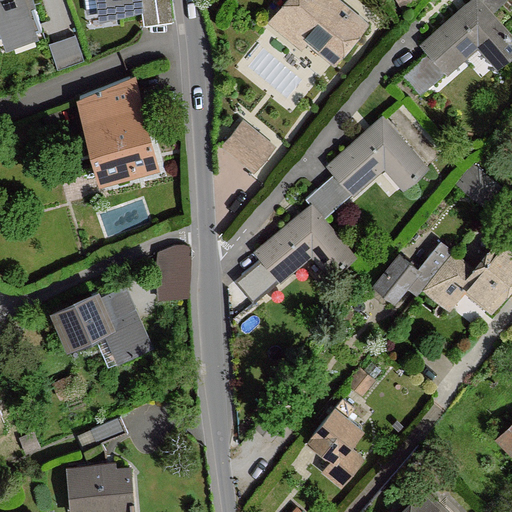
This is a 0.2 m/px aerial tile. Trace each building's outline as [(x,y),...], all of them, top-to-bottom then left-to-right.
[(43,27),(33,0),(0,0),(0,4),(10,34),(12,39),(43,27)] [(106,10),(104,0),(87,0),(89,12),(106,10)] [(107,11),(143,6),(141,0),(104,0),(106,10),(107,11)] [(171,0),(141,0),(143,6),(145,25),(175,21),(171,0)] [(335,0),(292,0),(277,20),(304,43),(310,36),(337,57),(364,24),(335,0)] [(430,51),(448,72),(483,41),(503,64),(511,55),(511,36),(491,13),(479,0),(474,0),(433,37),(424,45),(430,51)] [(479,0),(491,13),(504,0),(479,0)] [(0,37),(10,34),(0,4),(0,37)] [(80,33),(56,40),(62,62),(87,55),(80,33)] [(448,72),(430,51),(411,67),(429,87),(448,72)] [(429,87),(411,67),(403,74),(421,94),(429,87)] [(154,160),(134,75),(80,97),(101,174),(154,160)] [(409,185),(427,168),(383,119),(330,165),(336,172),(354,193),(389,162),(409,185)] [(243,122),(226,143),(256,169),(274,148),(243,122)] [(475,165),(463,180),(483,198),(496,182),(475,165)] [(375,179),(392,196),(405,183),(388,166),(375,179)] [(354,193),(336,172),(317,188),(335,209),(354,193)] [(305,198),(312,206),(323,219),(335,209),(317,188),(305,198)] [(323,219),(312,206),(257,252),(263,259),(280,279),(281,281),(316,251),(336,274),(355,257),(323,219)] [(475,271),(466,283),(494,306),(511,283),(511,244),(503,237),(475,271)] [(432,279),(454,254),(442,244),(421,270),(432,279)] [(419,268),(402,254),(388,271),(389,272),(379,282),(380,283),(395,295),(396,296),(405,284),(406,285),(419,268)] [(466,283),(475,271),(454,254),(432,279),(426,286),(449,305),(466,283)] [(263,259),(245,274),(263,296),(280,279),(263,259)] [(178,262),(160,262),(160,275),(179,274),(178,262)] [(419,268),(406,285),(418,294),(424,285),(426,286),(432,279),(421,270),(419,268)] [(263,296),(245,274),(236,282),(255,303),(263,296)] [(395,295),(380,283),(376,289),(376,295),(384,301),(390,301),(395,295)] [(112,290),(96,297),(104,313),(107,322),(124,359),(151,348),(131,301),(119,306),(112,290)] [(104,313),(96,297),(62,311),(72,337),(107,322),(104,313)] [(373,362),(365,370),(375,378),(382,369),(373,362)] [(362,367),(350,381),(363,392),(375,378),(365,370),(362,367)] [(75,374),(57,383),(64,397),(81,388),(75,374)] [(345,397),(338,406),(348,414),(356,406),(345,397)] [(276,406),(260,426),(274,437),(289,417),(276,406)] [(338,406),(314,436),(337,457),(327,469),(342,482),(363,458),(347,444),(362,426),(348,414),(338,406)] [(129,431),(121,416),(93,429),(100,444),(129,431)] [(511,426),(501,438),(511,449),(511,426)] [(133,511),(131,468),(71,473),(73,511),(93,511),(111,511),(110,511),(133,511)] [(446,511),(425,490),(402,511),(446,511)]
